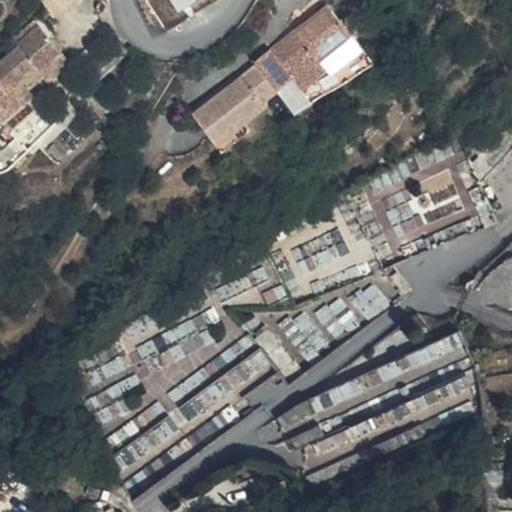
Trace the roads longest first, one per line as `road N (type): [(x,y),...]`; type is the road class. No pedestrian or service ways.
road 1 (residential): [(511,221),(146,509)]
road 2 (residential): [(117,0),(125,25),(151,45),(184,38),(232,0)]
